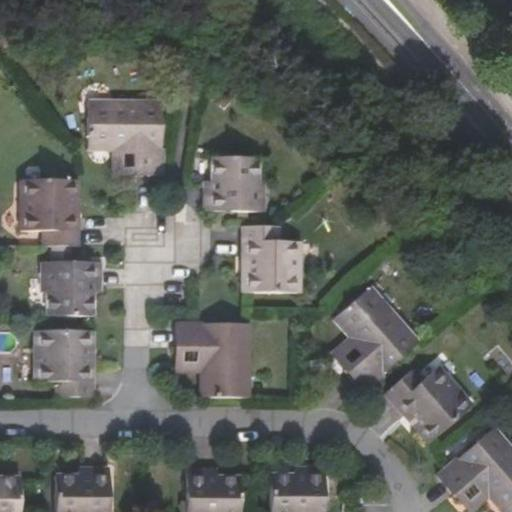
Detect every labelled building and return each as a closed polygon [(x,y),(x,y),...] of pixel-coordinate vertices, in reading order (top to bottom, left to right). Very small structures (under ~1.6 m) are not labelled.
[(163,103),(89,102),(89,150),(135,150),(136,176),(164,176),(163,103)] [(211,182),(205,182),(204,212),(262,213),(262,182),(257,182),(257,160),(212,159),(211,182)] [(45,232),(45,247),(79,248),(79,215),(71,215),(71,198),(79,198),(79,181),(23,181),(23,233),(45,232)] [(280,244),(278,226),(277,227),(242,227),(242,259),(249,259),(249,277),(242,277),(242,294),(300,294),(300,244),(280,244)] [(47,318),(93,318),(93,294),(100,294),(99,265),(43,264),(43,293),(47,293),(47,318)] [(363,393),(417,344),(370,290),(334,320),(362,354),(344,371),(363,393)] [(249,326),(175,325),(175,352),(201,352),(200,397),(249,399),(249,326)] [(57,398),(93,399),(92,368),(85,368),(85,351),(92,351),(91,333),(34,333),(34,382),(57,382),(57,398)] [(413,373),(386,396),(406,419),(411,415),(421,427),(417,431),(429,445),(472,407),(439,369),(422,384),(413,373)] [(501,511),(509,511),(511,510),(511,452),(493,431),(440,478),(457,498),(476,481),(501,511)] [(78,478),(56,478),(55,511),(107,511),(108,470),(78,469),(78,478)] [(215,470),(187,470),(186,511),(238,511),(238,478),(215,478),(215,470)] [(294,478),(271,478),(270,511),(322,511),(323,470),(294,470),(294,478)] [(0,511),(19,511),(19,478),(0,477),(0,511)]
